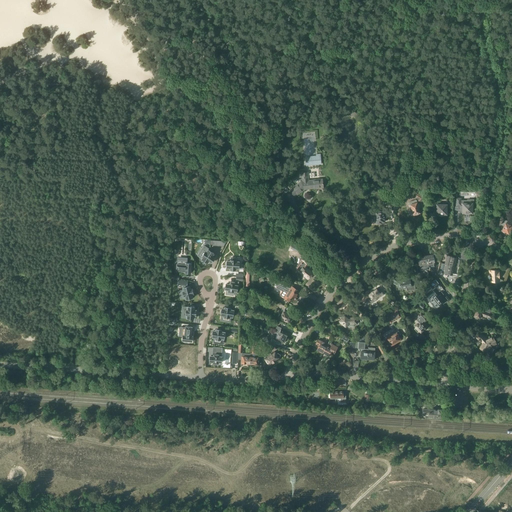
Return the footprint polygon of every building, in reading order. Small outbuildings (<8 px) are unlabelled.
[(355,119),(358,116),(354,111),(350,114),(355,119)] [(306,157),(305,157),(306,166),(322,164),(321,154),(316,154),(316,156),(315,155),(306,156),(306,157)] [(294,196),(304,189),(322,187),(322,188),(323,188),(322,179),(308,180),(307,172),(301,173),(302,181),(300,181),(289,190),(294,196)] [(286,186),(280,191),(283,195),(289,190),(286,186)] [(424,193),(417,196),(419,202),(426,199),(424,193)] [(467,201),(461,201),(461,198),(453,198),(453,205),(456,205),(456,209),(460,209),(460,210),(460,211),(460,210),(462,210),(462,213),(465,213),(465,214),(470,214),(470,213),(472,214),(473,203),(467,203),(467,201)] [(436,199),(431,199),(431,207),(434,207),(434,212),(437,212),(437,215),(439,215),(439,216),(444,216),(444,215),(447,215),(447,204),(436,204),(436,199)] [(409,208),(411,211),(408,212),(410,216),(414,215),(413,215),(415,214),(416,215),(418,214),(419,213),(420,213),(416,200),(409,202),(411,207),(409,208)] [(384,214),(385,214),(385,208),(379,209),(380,212),(374,212),(373,214),(374,217),(375,218),(376,217),(377,223),(381,223),(381,222),(384,221),(384,219),(384,214)] [(504,226),(502,231),(503,232),(504,233),(505,233),(505,232),(508,234),(510,229),(511,230),(511,223),(503,219),(501,225),(504,226)] [(206,252),(203,250),(200,255),(203,257),(202,259),(203,260),(203,261),(205,263),(207,262),(208,263),(209,261),(211,263),(214,258),(216,256),(214,254),(208,250),(206,252)] [(425,256),(427,270),(428,270),(427,268),(434,266),(434,265),(433,262),(434,262),(434,260),(435,260),(434,258),(436,258),(435,254),(433,254),(425,256)] [(446,260),(445,264),(454,266),(458,267),(459,266),(459,264),(459,263),(459,261),(459,260),(459,258),(459,257),(458,255),(456,256),(456,257),(448,255),(447,261),(446,260)] [(425,256),(419,257),(417,257),(417,260),(418,265),(419,265),(420,268),(421,271),(427,270),(425,256)] [(304,257),(298,264),(299,265),(300,266),(299,267),(299,270),(302,272),(301,274),(303,275),(302,277),(303,278),(304,279),(305,279),(306,277),(308,279),(309,278),(310,278),(311,277),(311,276),(313,273),(306,267),(308,265),(310,262),(305,257),(304,257)] [(230,268),(230,269),(231,270),(232,270),(234,270),(235,270),(235,268),(242,269),(242,264),(239,264),(239,262),(236,261),(236,258),(231,258),(230,261),(227,261),(227,262),(226,263),(226,266),(227,267),(227,268),(230,268)] [(186,261),(179,260),(178,264),(177,264),(176,271),(185,271),(185,272),(191,273),(191,271),(192,270),(192,267),(191,266),(191,264),(186,263),(186,261)] [(445,264),(442,263),(439,272),(450,275),(452,275),(454,266),(445,264)] [(411,264),(405,266),(407,272),(413,270),(411,264)] [(377,270),(371,274),(375,280),(381,276),(377,270)] [(499,270),(489,270),(489,274),(492,274),(492,282),(496,281),(496,288),(499,288),(503,280),(499,279),(499,278),(499,270)] [(295,296),(297,294),(298,291),(290,286),(290,287),(282,283),(285,276),(278,274),(276,278),(278,279),(275,285),(277,286),(276,289),(282,292),(280,296),(284,298),(289,302),(291,299),(294,301),(297,297),(295,296)] [(394,277),(392,280),(395,281),(394,282),(393,283),(397,286),(398,285),(399,288),(402,287),(403,289),(406,288),(407,291),(415,289),(413,278),(409,279),(409,277),(405,278),(405,280),(400,281),(394,277)] [(185,298),(186,299),(187,299),(188,300),(191,299),(192,298),(193,297),(192,294),(193,294),(192,289),(190,289),(190,286),(186,287),(185,286),(187,286),(187,281),(179,280),(178,284),(182,285),(183,288),(183,289),(184,291),(181,292),(182,297),(185,296),(185,298)] [(230,284),(226,284),(225,289),(227,290),(227,292),(227,293),(234,294),(234,293),(234,291),(237,291),(237,286),(238,286),(239,282),(234,281),(233,282),(230,282),(230,284)] [(368,301),(373,298),(375,300),(384,294),(380,288),(378,289),(377,290),(376,288),(367,294),(369,297),(367,299),(366,297),(360,301),(358,302),(358,303),(359,305),(361,309),(362,309),(364,312),(367,309),(365,306),(367,304),(369,303),(368,301)] [(431,307),(433,305),(435,307),(442,302),(442,301),(444,300),(440,295),(438,296),(434,291),(428,296),(427,297),(430,301),(428,303),(429,304),(429,305),(430,306),(431,307)] [(425,305),(421,302),(422,300),(420,298),(415,304),(420,307),(422,309),(425,305)] [(345,302),(341,306),(346,310),(347,309),(350,306),(345,302)] [(184,315),(187,315),(187,318),(188,318),(189,319),(192,319),(193,318),(194,319),(194,315),(195,316),(196,310),(194,310),(195,307),(188,306),(187,309),(184,309),(184,315)] [(221,314),(221,315),(224,316),(223,319),(229,320),(230,317),(231,317),(232,317),(234,310),(230,310),(230,308),(229,308),(226,307),(225,307),(225,309),(222,308),(222,309),(221,310),(220,313),(221,314)] [(394,312),(387,317),(390,323),(393,321),(399,318),(397,316),(400,314),(398,307),(393,310),(394,312)] [(476,309),(474,316),(475,316),(475,318),(478,319),(478,317),(480,318),(481,314),(487,316),(486,319),(490,321),(490,320),(491,318),(492,314),(490,313),(490,310),(489,308),(484,307),(482,308),(481,310),(476,309)] [(426,327),(422,324),(424,322),(425,323),(428,320),(421,311),(413,319),(417,323),(414,326),(420,332),(426,327)] [(289,312),(288,314),(283,312),(282,314),(280,313),(278,317),(289,322),(291,316),(291,315),(292,313),(289,312)] [(345,326),(347,324),(357,323),(356,316),(346,317),(344,316),(344,315),(339,321),(340,321),(345,326)] [(265,317),(264,319),(277,325),(278,323),(278,322),(265,316),(265,317)] [(395,330),(383,337),(388,346),(391,344),(391,345),(392,344),(393,345),(394,344),(394,343),(400,340),(400,339),(400,338),(399,336),(398,336),(401,334),(397,329),(393,321),(390,323),(395,330)] [(192,326),(185,325),(185,327),(183,327),(182,334),(183,334),(183,339),(185,340),(186,341),(189,341),(190,340),(192,341),(192,335),(191,335),(192,326)] [(277,326),(274,332),(275,332),(286,337),(288,334),(289,333),(288,333),(289,332),(284,329),(283,328),(282,328),(279,327),(277,326)] [(221,330),(216,329),(216,331),(213,330),(213,331),(212,332),(212,335),(213,336),(212,337),(214,337),(215,338),(215,341),(220,342),(221,339),(224,339),(225,332),(221,331),(221,330)] [(273,331),(272,333),(273,334),(275,335),(274,338),(276,339),(275,340),(276,340),(276,341),(278,341),(283,343),(283,342),(284,342),(285,341),(284,340),(286,337),(286,338),(286,337),(275,332),(274,332),(273,331)] [(480,332),(475,337),(482,344),(479,348),(486,352),(489,347),(495,344),(492,337),(487,340),(480,332)] [(323,352),(328,344),(318,339),(316,343),(319,345),(317,349),(323,352)] [(357,342),(356,342),(355,347),(362,348),(361,358),(368,359),(368,348),(365,348),(365,342),(357,341),(357,342)] [(329,342),(328,344),(323,352),(329,356),(330,353),(333,355),(337,347),(329,342)] [(250,354),(250,364),(255,364),(255,365),(257,365),(258,364),(259,364),(259,363),(259,361),(259,357),(258,357),(258,354),(256,353),(256,346),(252,345),(251,347),(251,350),(251,353),(251,354),(250,354)] [(210,356),(210,362),(213,362),(213,363),(218,364),(218,362),(221,362),(222,356),(222,348),(218,347),(218,348),(218,355),(214,354),(214,356),(213,356),(210,356)] [(192,349),(183,349),(182,359),(190,359),(190,356),(191,357),(191,355),(192,355),(192,351),(192,350),(192,349)] [(280,354),(275,352),(274,351),(269,355),(274,361),(276,360),(277,360),(278,360),(278,359),(279,358),(280,355),(280,354)] [(241,360),(241,361),(241,362),(241,363),(242,363),(243,364),(245,364),(245,363),(246,363),(246,364),(250,364),(250,354),(242,353),(241,359),(241,360)] [(274,361),(269,355),(264,358),(265,359),(265,360),(265,361),(266,361),(269,365),(270,364),(271,365),(272,364),(272,363),(274,361)] [(343,392),(330,392),(330,399),(341,398),(341,402),(344,402),(346,402),(346,399),(346,398),(345,392),(343,393),(343,392)] [(423,409),(423,414),(425,414),(425,418),(432,418),(433,417),(441,417),(441,409),(438,409),(438,410),(433,409),(433,410),(429,409),(429,410),(423,409)] [(485,461),(487,463),(491,459),(489,457),(488,458),(485,455),(483,458),(486,461),(485,461)]
